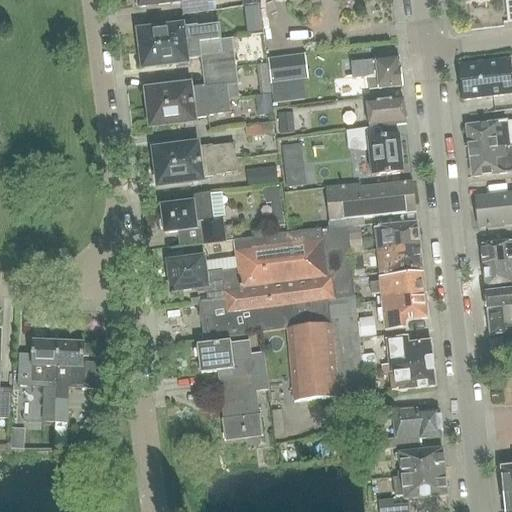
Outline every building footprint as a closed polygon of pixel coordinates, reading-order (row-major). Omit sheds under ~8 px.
[(203,0),(134,0),(136,7),(139,7),(139,9),(181,4),(181,3),(203,0)] [(164,48),(220,41),(219,28),(198,30),(198,29),(183,31),(183,27),(138,33),(141,51),(164,48)] [(220,42),(220,41),(164,48),(141,51),(143,70),(187,64),(187,61),(201,59),(202,74),(235,69),(232,41),(220,42)] [(308,80),(305,56),(268,61),(271,84),(270,84),(273,104),(290,102),(287,83),(308,80)] [(402,88),(399,59),(351,64),(352,81),(368,79),(369,92),(402,88)] [(463,103),(511,96),(511,79),(510,61),(459,67),(463,103)] [(237,86),(235,69),(202,74),(204,88),(191,90),(190,87),(146,92),(148,110),(228,100),(227,87),(237,86)] [(273,115),(271,96),(255,98),(257,117),(273,115)] [(230,115),(229,105),(228,100),(148,110),(151,129),(195,124),(194,121),(208,119),(208,117),(230,115)] [(406,126),(403,102),(367,106),(370,130),(375,129),(406,126)] [(279,136),(295,134),(293,114),(277,116),(279,136)] [(469,153),(511,148),(511,123),(508,124),(508,123),(466,128),(469,153)] [(273,136),(272,125),(245,128),(246,140),(273,136)] [(375,129),(370,130),(346,133),(348,151),(369,153),(372,178),(403,175),(399,137),(376,139),(375,129)] [(217,162),(236,159),(234,146),(213,149),(213,148),(198,150),(198,146),(153,152),(156,170),(217,162)] [(287,189),(306,187),(302,146),(282,148),(287,189)] [(511,148),(469,153),(472,180),(511,174),(511,148)] [(278,156),(257,159),(258,171),(276,168),(280,168),(278,156)] [(217,162),(156,170),(158,188),(202,183),(202,179),(216,178),(216,176),(237,174),(236,159),(217,162)] [(416,213),(415,206),(413,186),(413,184),(412,184),(360,190),(360,187),(327,191),(330,223),(328,223),(329,231),(347,230),(360,228),(364,228),(363,219),(416,213)] [(191,198),(192,204),(161,208),(162,222),(160,222),(162,232),(164,232),(164,236),(202,231),(204,246),(225,244),(222,220),(213,221),(210,195),(191,198)] [(511,226),(511,195),(475,199),(479,230),(511,226)] [(420,248),(417,225),(378,229),(374,229),(377,253),(420,248)] [(360,228),(347,230),(348,243),(362,241),(360,228)] [(237,270),(206,274),(204,260),(166,264),(169,295),(207,290),(210,290),(212,302),(201,303),(205,341),(286,332),(332,327),(329,302),(354,299),(355,299),(348,243),(347,230),(329,231),(234,242),(237,270)] [(511,244),(481,248),(483,268),(511,264),(511,244)] [(422,271),(420,248),(377,253),(380,276),(384,276),(422,271)] [(355,277),(364,277),(363,261),(354,262),(355,277)] [(511,264),(483,268),(485,288),(511,285),(511,264)] [(426,298),(423,275),(380,280),(380,284),(370,285),(371,297),(381,296),(382,303),(426,298)] [(511,293),(486,296),(490,336),(511,334),(511,293)] [(382,303),(383,310),(377,311),(379,324),(385,323),(386,332),(406,330),(405,323),(428,320),(426,298),(382,303)] [(294,403),(340,398),(340,399),(365,396),(354,299),(329,302),(332,327),(286,332),(294,403)] [(375,319),(359,321),(361,340),(377,338),(375,319)] [(0,420),(10,421),(11,390),(0,390),(0,337),(0,332),(0,420)] [(433,366),(430,343),(408,346),(407,339),(386,341),(390,370),(433,366)] [(58,368),(59,345),(33,343),(33,357),(32,375),(31,384),(44,385),(43,424),(56,424),(58,384),(57,384),(57,369),(58,368)] [(226,382),(267,377),(264,355),(251,356),(251,362),(233,364),(231,343),(197,347),(200,376),(225,373),(226,382)] [(83,346),(59,345),(58,368),(57,369),(57,384),(58,384),(56,424),(67,425),(69,389),(85,390),(85,391),(104,392),(105,365),(85,364),(85,368),(83,367),(83,358),(88,358),(88,347),(83,347),(83,346)] [(19,356),(18,374),(32,375),(33,357),(19,356)] [(436,388),(433,366),(390,370),(393,393),(436,388)] [(267,377),(226,382),(227,391),(222,391),(225,421),(222,421),(224,443),(263,438),(260,416),(259,416),(256,394),(269,392),(267,377)] [(383,441),(384,451),(387,451),(390,452),(421,448),(421,441),(441,439),(440,432),(442,432),(441,418),(439,418),(439,411),(418,413),(418,409),(400,411),(400,410),(391,411),(394,440),(383,441)] [(391,461),(390,452),(387,451),(384,451),(371,452),(371,462),(391,461)] [(401,477),(445,472),(442,451),(395,456),(395,463),(400,462),(401,474),(401,477)] [(511,511),(511,468),(501,469),(504,511),(511,511)] [(401,477),(401,474),(397,475),(398,479),(392,480),(394,499),(403,498),(403,502),(447,497),(445,472),(401,477)] [(378,503),(379,511),(408,511),(408,505),(394,507),(393,501),(378,503)]
